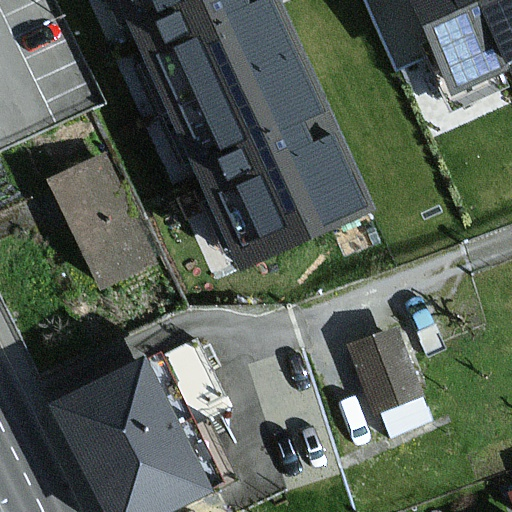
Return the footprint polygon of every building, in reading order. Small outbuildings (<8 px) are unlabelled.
[(129,0),(245,257),(368,202),(332,122),(277,0),(129,0)] [(511,0),(417,0),(459,92),(511,68),(511,0)] [(156,258),(107,156),(54,181),(103,283),(156,258)] [(421,394),(395,329),(354,346),(379,410),(421,394)] [(144,363),(58,405),(110,511),(161,511),(207,490),(144,363)]
